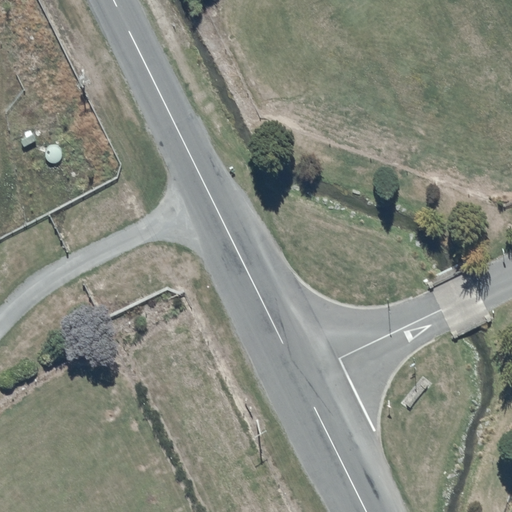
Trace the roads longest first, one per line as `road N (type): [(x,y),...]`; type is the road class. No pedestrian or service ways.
road 1 (tertiary): [(301,379),(113,0)]
road 2 (residential): [(301,379),(511,276)]
road 3 (tertiary): [(366,511),(301,379)]
